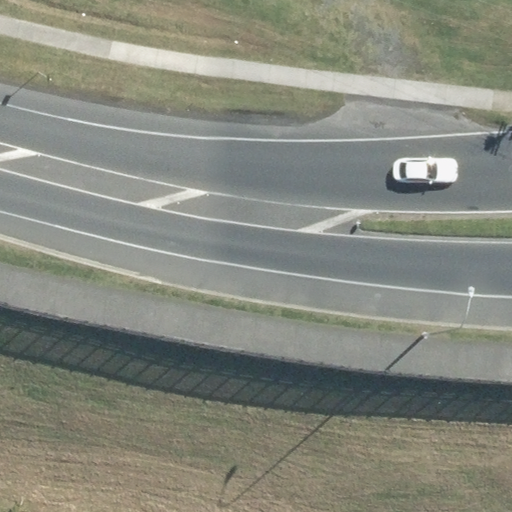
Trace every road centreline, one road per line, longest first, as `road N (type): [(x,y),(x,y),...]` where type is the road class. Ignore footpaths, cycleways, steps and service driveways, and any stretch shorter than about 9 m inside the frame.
road 1 (secondary): [(511,273),(365,260),(94,182)]
road 2 (secondary): [(94,182),(511,172)]
